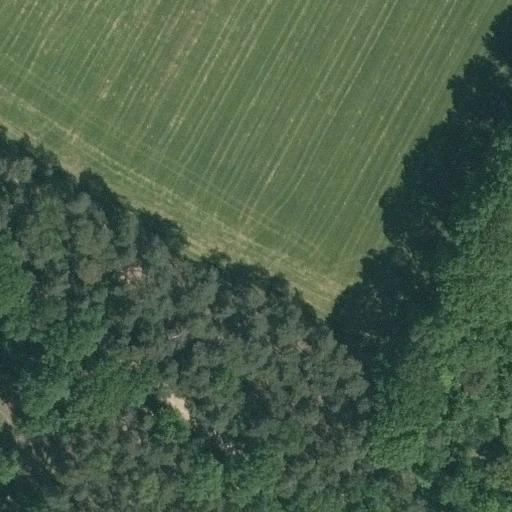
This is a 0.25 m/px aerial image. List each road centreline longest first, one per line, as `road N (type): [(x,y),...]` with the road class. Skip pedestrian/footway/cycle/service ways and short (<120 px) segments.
road 1 (track): [(0,251),(311,511)]
road 2 (track): [(334,511),(511,191)]
road 3 (track): [(370,448),(470,477),(511,471)]
